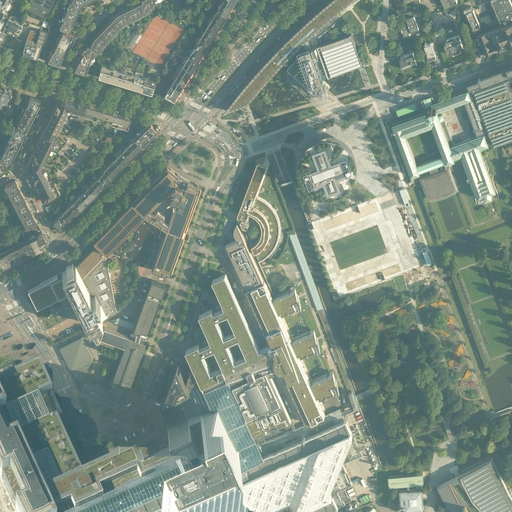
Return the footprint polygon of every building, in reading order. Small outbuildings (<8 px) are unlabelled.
[(0,0),(0,8),(2,10),(6,12),(8,9),(10,8),(12,5),(11,3),(4,0),(0,0)] [(33,0),(29,9),(35,12),(46,17),(54,0),(33,0)] [(82,4),(78,0),(71,0),(69,4),(80,9),(82,6),(81,5),(82,4)] [(150,7),(146,0),(141,0),(142,0),(138,2),(144,13),(148,11),(151,9),(150,8),(150,7)] [(233,5),(224,0),(223,0),(218,9),(228,15),(228,14),(229,15),(231,12),(230,11),(233,5)] [(306,38),(317,27),(336,11),(346,3),(349,0),(332,0),(323,8),(303,25),(297,31),(295,33),(291,37),(284,43),(278,50),(272,56),(266,62),(261,68),(255,75),(249,81),(237,95),(237,96),(236,96),(225,110),(235,107),(243,104),(244,103),(243,102),(245,102),(246,101),(247,101),(263,82),(286,57),(297,46),(301,43),(302,42),(303,40),(306,38)] [(497,23),(488,0),(471,0),(464,3),(466,8),(463,9),(469,22),(464,24),(467,35),(473,33),(477,31),(492,26),(492,25),(497,23)] [(492,0),(493,3),(492,3),(491,4),(492,5),(493,6),(494,5),(495,8),(496,9),(511,3),(510,0),(492,0)] [(144,13),(138,2),(135,4),(132,6),(137,17),(141,15),(141,14),(144,13)] [(511,4),(511,3),(496,9),(496,10),(497,13),(496,13),(496,15),(496,16),(497,16),(499,16),(500,18),(500,20),(502,19),(503,21),(505,20),(511,16),(511,4)] [(80,9),(69,4),(65,12),(75,17),(77,13),(78,13),(80,9)] [(137,17),(132,6),(128,8),(128,7),(125,9),(130,20),(133,18),(134,19),(137,17)] [(130,20),(125,9),(121,11),(121,12),(117,13),(117,14),(123,23),(124,24),(127,23),(126,21),(130,20)] [(228,15),(218,9),(212,18),(222,24),(225,19),(226,19),(228,16),(227,16),(228,15)] [(21,20),(13,16),(6,12),(2,10),(0,13),(0,18),(3,21),(5,21),(22,30),(22,21),(22,20),(21,20)] [(75,17),(65,12),(62,19),(73,24),(75,20),(74,20),(75,17)] [(113,17),(110,19),(119,28),(121,25),(122,26),(124,24),(123,23),(117,14),(116,14),(113,17)] [(418,29),(414,16),(406,19),(407,23),(404,24),(404,26),(400,27),(403,34),(404,37),(409,35),(413,34),(412,31),(418,29)] [(222,24),(212,18),(207,28),(216,34),(216,33),(217,33),(219,30),(218,30),(222,24)] [(69,31),(72,25),(73,24),(62,19),(61,22),(60,21),(58,26),(62,28),(64,28),(69,31)] [(119,28),(110,19),(107,23),(108,23),(105,26),(114,34),(117,32),(116,31),(119,28)] [(22,31),(22,30),(5,21),(3,25),(13,30),(10,34),(10,35),(21,40),(22,31)] [(511,21),(477,35),(481,48),(480,48),(482,54),(496,49),(508,45),(509,45),(509,44),(511,43),(511,21)] [(13,30),(3,25),(1,30),(10,34),(13,30)] [(105,26),(104,27),(102,29),(102,28),(99,31),(108,39),(110,36),(111,37),(114,34),(105,26)] [(30,29),(27,38),(23,51),(37,56),(41,43),(43,37),(46,38),(46,37),(48,32),(39,28),(39,29),(40,29),(36,39),(33,38),(36,31),(30,29)] [(69,31),(64,28),(62,32),(61,31),(59,35),(60,36),(70,41),(74,33),(69,31)] [(216,34),(207,28),(201,37),(210,43),(213,38),(214,38),(216,35),(215,35),(216,34)] [(21,40),(10,35),(0,30),(0,41),(14,48),(20,50),(21,40)] [(108,39),(99,31),(96,34),(97,35),(94,38),(93,38),(103,45),(105,43),(105,42),(108,39)] [(135,31),(123,47),(126,49),(128,46),(131,47),(139,34),(135,31)] [(328,76),(361,63),(362,63),(362,62),(351,32),(341,36),(333,39),(317,45),(319,50),(318,50),(316,46),(313,47),(312,47),(316,56),(314,56),(311,46),(306,48),(304,49),(303,49),(300,50),(305,63),(303,61),(298,57),(288,68),(287,69),(294,76),(311,92),(311,91),(315,90),(315,88),(318,84),(322,94),(322,96),(326,92),(325,90),(324,88),(328,84),(323,80),(328,74),(328,76)] [(445,42),(446,45),(445,45),(444,45),(444,46),(444,47),(445,47),(447,53),(450,52),(450,53),(451,53),(451,54),(452,57),(462,53),(461,49),(461,48),(463,47),(462,44),(463,43),(467,42),(466,39),(461,41),(459,34),(447,39),(448,41),(445,42)] [(67,47),(70,41),(60,36),(57,43),(67,47)] [(210,43),(201,37),(195,47),(204,53),(205,52),(206,52),(207,49),(210,43)] [(103,45),(93,38),(93,39),(91,42),(89,46),(97,50),(98,50),(99,51),(101,47),(102,48),(103,45)] [(432,42),(430,42),(427,44),(426,42),(425,42),(424,42),(424,43),(425,45),(423,45),(428,59),(431,58),(431,59),(436,57),(432,46),(433,45),(432,42)] [(63,55),(67,47),(57,43),(53,50),(63,55)] [(97,50),(89,46),(87,45),(85,48),(84,47),(82,51),(93,57),(94,53),(96,54),(98,50),(97,50)] [(204,53),(195,47),(189,56),(198,62),(202,56),(203,57),(205,54),(204,53)] [(63,55),(53,50),(52,49),(47,59),(58,63),(59,63),(59,62),(63,55)] [(134,57),(135,55),(121,49),(120,51),(134,57)] [(417,63),(415,58),(412,51),(412,50),(411,50),(411,49),(410,49),(410,50),(409,50),(409,51),(408,51),(408,52),(400,55),(401,58),(399,59),(403,68),(417,63)] [(93,57),(82,51),(78,58),(88,63),(89,64),(93,57)] [(198,62),(189,56),(183,66),(193,71),(193,70),(194,71),(196,68),(195,67),(198,62)] [(78,58),(74,67),(74,68),(74,69),(86,73),(88,68),(89,64),(88,63),(78,58)] [(159,71),(160,69),(147,62),(146,63),(159,71)] [(102,63),(99,71),(98,76),(109,79),(113,68),(113,67),(113,66),(110,66),(110,67),(106,66),(107,65),(102,63)] [(511,64),(469,80),(467,81),(470,90),(472,89),(473,89),(474,89),(474,90),(505,79),(504,78),(505,77),(507,82),(511,95),(511,79),(509,80),(507,75),(511,73),(511,64)] [(193,71),(183,66),(178,75),(187,81),(191,75),(191,76),(193,73),(192,72),(193,71)] [(117,68),(113,67),(113,68),(109,79),(131,86),(135,73),(131,72),(131,73),(126,72),(127,71),(121,69),(121,70),(116,69),(117,68)] [(143,76),(143,77),(139,76),(139,75),(135,73),(131,86),(153,93),(155,88),(157,80),(153,79),(153,80),(149,79),(149,77),(143,76)] [(187,81),(178,75),(172,84),(181,90),(182,89),(183,90),(184,87),(184,86),(187,81)] [(470,90),(468,91),(471,98),(476,96),(480,107),(481,106),(490,130),(489,131),(489,132),(484,134),(485,136),(490,134),(494,145),(495,145),(494,144),(511,137),(511,95),(507,82),(505,77),(504,78),(505,79),(474,90),(474,89),(473,89),(472,89),(470,90)] [(170,88),(167,91),(165,95),(169,98),(169,96),(175,100),(179,94),(181,91),(181,90),(172,84),(170,88)] [(10,96),(11,94),(11,93),(12,91),(11,91),(11,89),(9,88),(8,89),(4,87),(0,95),(0,102),(0,103),(1,102),(5,104),(9,96),(10,96)] [(436,165),(446,162),(454,159),(454,157),(462,154),(478,197),(482,196),(485,200),(492,197),(492,192),(496,191),(480,148),(488,145),(485,136),(484,134),(489,132),(489,131),(490,130),(481,106),(480,107),(476,96),(471,98),(468,91),(468,90),(448,97),(432,103),(432,102),(433,102),(433,101),(432,101),(431,99),(431,98),(432,98),(431,97),(423,100),(423,101),(424,101),(425,103),(425,104),(424,104),(425,105),(426,105),(426,106),(426,107),(427,111),(392,124),(411,176),(412,175),(420,172),(419,171),(429,168),(432,177),(424,180),(426,184),(430,196),(431,197),(435,196),(439,195),(442,194),(446,192),(450,190),(451,189),(453,188),(453,187),(449,175),(448,175),(447,171),(439,174),(436,165)] [(28,96),(25,105),(26,105),(36,110),(41,101),(41,100),(40,99),(28,96)] [(29,160),(28,162),(27,164),(26,167),(29,173),(43,201),(60,193),(54,182),(50,184),(43,170),(44,169),(44,165),(43,164),(67,114),(81,119),(83,114),(86,104),(61,96),(58,103),(56,103),(54,107),(55,107),(44,129),(29,160)] [(97,107),(86,104),(83,114),(94,118),(97,107)] [(24,108),(22,112),(23,113),(33,117),(36,110),(26,105),(25,108),(24,108)] [(108,111),(97,107),(94,118),(105,121),(108,111)] [(119,114),(108,111),(105,121),(116,124),(119,114)] [(20,115),(18,119),(19,120),(29,125),(33,117),(23,113),(21,115),(20,115)] [(130,117),(119,114),(116,124),(127,128),(130,117)] [(17,122),(15,126),(16,127),(26,132),(29,125),(19,120),(18,123),(17,122)] [(154,127),(150,123),(149,123),(142,130),(150,138),(159,129),(159,128),(160,128),(159,127),(159,126),(158,126),(158,125),(157,125),(156,125),(156,126),(155,126),(154,127)] [(14,130),(12,134),(13,134),(22,139),(26,132),(16,127),(15,130),(14,130)] [(74,128),(67,135),(71,138),(78,131),(74,128)] [(150,138),(142,130),(134,138),(142,146),(150,138)] [(300,160),(300,162),(300,163),(300,164),(300,165),(300,166),(300,167),(300,168),(301,169),(301,170),(301,171),(302,172),(302,173),(302,174),(303,175),(303,176),(304,177),(305,178),(306,179),(306,180),(307,181),(307,182),(308,182),(309,183),(310,184),(311,185),(312,186),(313,186),(314,187),(315,188),(316,188),(317,189),(318,189),(319,189),(320,190),(321,190),(322,190),(323,191),(324,191),(325,191),(326,191),(327,191),(328,191),(329,192),(330,192),(331,192),(332,191),(333,191),(334,191),(335,191),(336,191),(337,191),(338,190),(339,190),(340,190),(341,189),(342,189),(343,189),(344,188),(345,188),(346,187),(347,186),(348,185),(349,185),(350,184),(351,183),(351,182),(352,182),(353,181),(353,180),(354,179),(355,178),(355,177),(356,177),(356,176),(357,175),(357,174),(358,173),(358,172),(358,171),(359,170),(359,169),(359,168),(359,167),(359,166),(360,165),(360,164),(360,163),(360,162),(360,160),(360,159),(360,158),(359,157),(359,156),(359,155),(359,154),(359,153),(358,152),(358,151),(358,150),(357,149),(357,148),(356,147),(355,146),(355,145),(354,144),(353,143),(353,142),(352,141),(351,141),(351,140),(350,139),(349,139),(348,138),(347,137),(346,136),(345,136),(344,135),(343,135),(342,134),(341,134),(340,133),(339,133),(338,133),(337,132),(336,132),(335,132),(334,132),(333,132),(332,132),(331,132),(330,132),(329,132),(328,132),(327,132),(326,132),(325,132),(324,132),(323,132),(322,133),(321,133),(320,133),(319,134),(318,134),(317,135),(316,135),(315,136),(314,136),(313,137),(312,137),(311,138),(311,139),(310,139),(309,140),(308,141),(307,141),(307,142),(306,143),(306,144),(305,145),(304,146),(304,147),(303,147),(303,148),(302,149),(302,150),(302,151),(301,152),(301,153),(301,154),(300,155),(300,156),(300,157),(300,158),(300,159),(300,160)] [(101,140),(100,143),(101,145),(110,141),(112,135),(108,133),(106,139),(104,141),(101,140)] [(10,137),(8,141),(9,141),(19,146),(22,139),(13,134),(11,137),(10,137)] [(100,149),(87,137),(86,138),(94,147),(98,151),(100,149)] [(142,146),(134,138),(126,146),(134,154),(142,146)] [(100,148),(111,142),(110,140),(110,141),(101,145),(99,146),(100,148)] [(7,144),(5,148),(6,149),(15,153),(19,146),(9,141),(8,144),(7,144)] [(134,154),(126,146),(118,154),(127,162),(134,154)] [(265,156),(270,170),(267,177),(276,200),(275,200),(280,213),(280,214),(316,311),(317,311),(353,408),(358,406),(355,399),(322,309),(432,268),(430,264),(432,263),(426,247),(410,204),(404,188),(403,188),(400,178),(396,167),(390,169),(310,199),(291,146),(275,152),(269,154),(265,156)] [(94,147),(87,154),(91,158),(98,151),(94,147)] [(3,151),(1,155),(2,156),(12,160),(15,153),(6,149),(4,152),(3,151)] [(127,162),(118,154),(111,162),(119,170),(127,162)] [(1,157),(0,157),(0,160),(4,168),(8,166),(9,166),(9,165),(12,160),(2,156),(1,157)] [(238,213),(238,215),(243,227),(249,213),(255,216),(256,217),(257,218),(258,219),(259,220),(260,222),(261,224),(262,226),(262,227),(262,229),(262,231),(262,232),(262,234),(261,236),(260,237),(260,239),(259,240),(258,241),(256,243),(255,244),(253,245),(252,246),(258,261),(264,258),(265,257),(267,255),(270,253),(272,250),(274,247),(276,244),(276,242),(277,237),(278,233),(278,229),(278,225),(278,223),(277,221),(277,219),(276,216),(275,214),(274,212),(272,210),(271,209),(269,206),(267,204),(265,203),(263,202),(261,200),(259,199),(256,198),(256,199),(254,198),(267,165),(262,163),(265,156),(264,157),(256,160),(255,160),(255,161),(251,176),(252,176),(245,194),(244,197),(238,213)] [(85,164),(86,165),(85,167),(86,169),(94,161),(91,158),(85,164)] [(119,170),(111,162),(103,170),(111,178),(119,170)] [(169,166),(168,165),(167,164),(95,237),(93,240),(97,244),(98,245),(106,252),(106,253),(109,250),(108,250),(140,218),(144,214),(146,215),(145,215),(145,216),(145,217),(146,217),(146,218),(147,218),(149,219),(152,221),(153,220),(162,225),(159,236),(162,238),(153,263),(151,269),(164,273),(164,274),(168,275),(169,276),(170,272),(169,272),(200,186),(196,184),(195,183),(194,183),(193,183),(192,182),(191,181),(190,181),(189,181),(188,180),(189,180),(177,172),(177,173),(176,172),(175,172),(174,171),(173,170),(172,169),(171,168),(170,167),(169,166)] [(111,178),(103,170),(96,178),(104,186),(111,178)] [(104,186),(96,178),(88,186),(96,193),(104,186)] [(15,180),(4,185),(6,188),(7,188),(8,191),(18,186),(17,183),(17,182),(16,180),(15,180)] [(18,186),(8,191),(11,197),(21,192),(20,189),(20,188),(19,186),(18,186)] [(96,193),(88,186),(81,193),(88,201),(96,193)] [(21,192),(11,197),(14,203),(24,198),(24,197),(24,195),(23,195),(21,192)] [(88,201),(81,193),(73,201),(81,209),(88,201)] [(24,198),(14,203),(17,209),(27,204),(26,201),(26,200),(25,198),(24,198)] [(81,209),(73,201),(65,209),(73,217),(81,209)] [(27,204),(17,209),(20,215),(30,210),(30,209),(30,207),(29,207),(27,204)] [(73,217),(65,209),(58,217),(65,224),(73,217)] [(30,210),(20,215),(23,221),(33,216),(32,213),(32,212),(31,210),(30,210)] [(33,216),(23,221),(27,227),(37,222),(36,221),(37,221),(36,219),(35,219),(33,216)] [(65,224),(58,217),(53,221),(57,226),(57,227),(57,228),(57,229),(58,229),(58,230),(59,230),(60,230),(61,229),(65,224)] [(173,377),(164,401),(173,397),(180,394),(190,389),(209,381),(216,397),(219,404),(238,445),(239,449),(247,446),(248,445),(249,445),(251,444),(255,442),(268,436),(275,433),(281,430),(294,424),(281,396),(271,373),(272,373),(274,372),(277,371),(280,369),(281,370),(286,381),(287,380),(306,422),(325,414),(324,414),(317,396),(319,395),(320,398),(334,392),(333,389),(334,388),(336,394),(338,395),(339,395),(339,394),(336,378),(335,378),(333,371),(331,373),(329,375),(327,376),(311,383),(298,354),(300,353),(301,356),(315,350),(314,347),(315,346),(318,352),(319,353),(320,352),(320,351),(317,336),(316,336),(314,329),(312,331),(310,333),(308,334),(292,341),(282,320),(279,312),(281,311),(282,314),(291,310),(294,308),(296,308),(295,304),(296,304),(296,306),(298,310),(299,310),(299,311),(300,311),(300,310),(301,310),(301,309),(299,299),(299,298),(298,296),(298,294),(297,294),(295,287),(294,288),(293,289),(292,290),(291,291),(289,292),(275,298),(273,299),(264,281),(237,222),(236,223),(236,225),(235,226),(234,227),(234,228),(234,229),(234,231),(234,232),(234,233),(235,234),(235,235),(236,236),(238,238),(232,241),(230,242),(228,243),(226,244),(227,246),(227,247),(229,249),(229,251),(241,276),(241,277),(242,280),(244,283),(246,289),(249,295),(268,338),(269,338),(271,343),(269,344),(265,346),(260,348),(232,288),(228,277),(227,277),(226,273),(225,273),(219,276),(218,276),(214,278),(213,279),(216,284),(218,291),(212,308),(207,310),(206,311),(201,313),(200,314),(200,315),(202,320),(205,326),(199,342),(199,343),(193,345),(193,346),(186,349),(192,361),(193,363),(193,364),(187,381),(181,368),(182,365),(179,364),(178,363),(177,367),(175,371),(173,377)] [(25,231),(31,228),(30,226),(0,240),(0,244),(1,244),(2,245),(4,244),(3,242),(24,230),(25,231)] [(38,235),(36,236),(41,247),(44,246),(43,244),(47,242),(42,232),(38,234),(38,235)] [(41,247),(36,236),(29,239),(35,251),(39,250),(38,249),(41,247)] [(35,251),(29,239),(23,243),(29,254),(32,252),(32,253),(35,251)] [(29,254),(23,243),(17,246),(23,258),(26,256),(26,255),(29,254)] [(97,244),(76,265),(90,294),(95,305),(99,312),(102,310),(103,310),(104,313),(105,314),(106,314),(106,315),(107,315),(108,315),(111,314),(112,313),(114,312),(115,312),(116,311),(116,310),(115,303),(110,277),(111,276),(110,272),(109,272),(106,261),(105,255),(104,256),(103,255),(101,251),(102,250),(104,253),(106,252),(98,245),(97,244)] [(23,258),(17,246),(10,249),(16,260),(19,259),(23,258)] [(16,260),(10,249),(4,252),(10,263),(16,260)] [(10,263),(4,252),(0,254),(0,258),(4,266),(6,265),(6,266),(10,264),(9,264),(10,263)] [(0,341),(13,336),(12,333),(11,331),(8,324),(29,303),(32,309),(36,308),(33,302),(25,294),(49,271),(37,259),(13,282),(11,279),(0,289),(0,341)] [(57,273),(27,288),(36,306),(44,302),(46,301),(46,302),(46,303),(46,304),(47,304),(47,305),(48,305),(49,305),(49,304),(50,304),(50,303),(50,302),(49,302),(49,301),(48,301),(48,300),(49,300),(66,291),(65,291),(70,288),(83,312),(88,324),(102,317),(99,312),(95,305),(90,294),(76,265),(75,264),(73,265),(72,262),(66,266),(67,268),(62,271),(57,273)] [(135,323),(132,330),(136,331),(140,332),(147,335),(164,287),(165,284),(164,284),(151,279),(145,295),(135,322),(135,323)] [(46,301),(44,302),(48,310),(53,307),(49,300),(48,300),(46,301)] [(121,406),(126,393),(126,392),(127,392),(127,391),(126,391),(126,390),(127,390),(127,389),(127,388),(127,387),(128,387),(128,386),(129,386),(144,342),(138,339),(139,336),(140,332),(136,331),(135,335),(134,338),(128,336),(107,328),(104,327),(95,331),(93,332),(92,332),(96,341),(97,340),(99,339),(101,342),(101,343),(115,348),(117,343),(125,346),(112,380),(112,381),(113,381),(113,382),(112,383),(112,385),(112,386),(111,386),(110,386),(110,387),(110,388),(109,389),(90,383),(86,381),(84,381),(85,378),(86,379),(87,377),(88,374),(89,372),(93,360),(92,359),(93,359),(81,337),(69,343),(67,344),(63,346),(59,348),(71,370),(74,377),(84,381),(81,390),(81,391),(85,393),(87,393),(121,406)] [(181,395),(187,392),(192,403),(181,408),(183,412),(194,407),(197,414),(198,415),(185,421),(175,425),(175,426),(173,426),(173,427),(167,429),(171,438),(172,441),(173,442),(103,474),(89,480),(60,415),(39,368),(0,385),(0,479),(14,511),(15,510),(15,511),(322,511),(338,505),(338,503),(342,501),(342,502),(343,501),(349,498),(349,499),(350,498),(349,497),(349,498),(343,486),(344,485),(343,485),(349,482),(350,483),(350,482),(350,481),(349,481),(344,469),(345,469),(344,468),(338,456),(339,456),(338,455),(336,453),(341,440),(340,439),(345,437),(346,437),(346,436),(351,434),(352,434),(352,433),(351,433),(350,430),(352,430),(347,418),(345,419),(340,408),(325,414),(306,422),(241,452),(239,449),(238,445),(219,404),(216,397),(209,381),(190,389),(180,394),(181,395)] [(441,483),(437,485),(449,508),(451,511),(500,511),(511,507),(511,499),(509,493),(507,489),(491,458),(458,474),(453,477),(441,483)] [(389,485),(401,484),(408,484),(410,484),(416,483),(421,483),(424,482),(423,472),(388,475),(389,485)] [(401,504),(399,507),(399,510),(402,511),(405,511),(407,509),(413,508),(424,507),(423,502),(423,500),(423,499),(423,498),(423,496),(423,495),(423,493),(422,491),(422,488),(421,488),(417,488),(410,489),(408,489),(407,489),(403,489),(401,489),(400,489),(401,504)]
